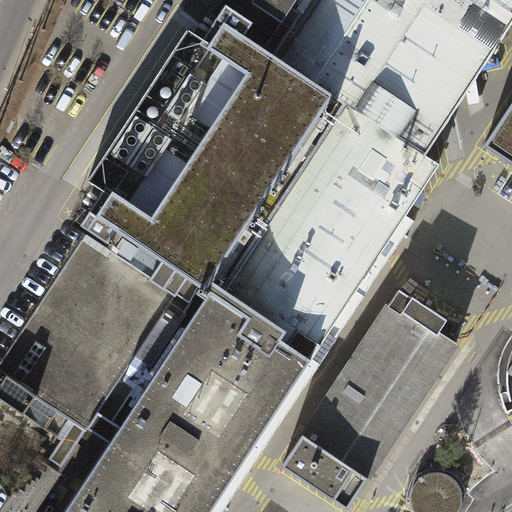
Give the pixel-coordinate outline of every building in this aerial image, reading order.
[(260,0),(280,11),(287,0),(260,0)] [(430,142),(511,14),(511,0),(293,0),(268,35),(430,142)] [(221,284),(349,93),(265,42),(138,229),(221,284)] [(317,344),(441,158),(357,100),(231,287),(317,344)] [(511,163),(511,106),(486,146),(511,163)] [(0,432),(77,475),(205,285),(107,219),(0,379),(0,432)] [(214,287),(65,511),(206,511),(313,355),(214,287)] [(388,302),(281,463),(355,511),(462,351),(388,302)] [(458,511),(463,505),(465,493),(461,482),(453,473),(442,469),(430,470),(420,476),(413,486),(411,498),(415,509),(417,511),(458,511)]
